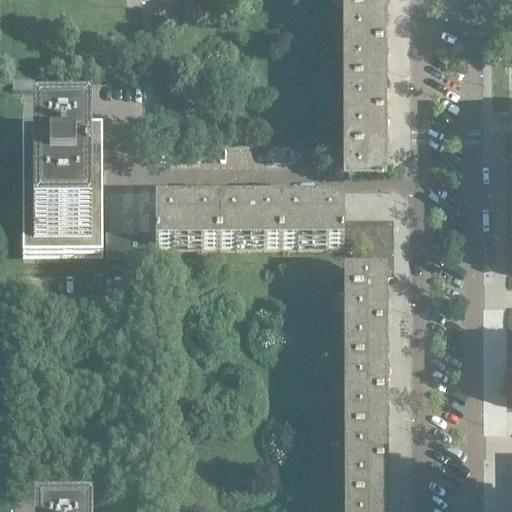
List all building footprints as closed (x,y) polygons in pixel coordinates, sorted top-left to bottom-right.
[(342,0),(343,10),(385,10),(385,0),(342,0)] [(387,49),(387,40),(387,38),(385,38),(385,10),(343,10),(343,78),(385,78),(385,49),(387,49)] [(387,117),(387,108),(387,107),(385,107),(385,78),(343,78),(343,147),(386,147),(385,117),(387,117)] [(101,240),(101,137),(22,138),(23,265),(101,264),(101,254),(106,254),(106,264),(118,264),(118,238),(105,239),(105,240),(101,240)] [(218,254),(218,211),(193,211),(193,207),(181,207),(181,211),(155,211),(155,254),(218,254)] [(280,254),(280,211),(255,211),(255,207),(243,207),(243,211),(218,211),(218,254),(280,254)] [(343,254),(343,227),(343,211),(317,211),(317,207),(305,207),(305,211),(280,211),(280,254),(343,254)] [(393,250),(393,226),(380,227),(380,250),(393,250)] [(354,254),(354,227),(343,227),(343,254),(354,254)] [(367,250),(367,227),(354,227),(354,254),(367,253),(367,250)] [(380,250),(380,227),(367,227),(367,250),(380,250)] [(130,264),(130,238),(118,238),(118,264),(130,264)] [(143,264),(143,238),(130,238),(130,264),(143,264)] [(393,262),(393,250),(380,250),(367,250),(367,253),(367,262),(393,262)] [(393,274),(393,262),(367,262),(367,274),(393,274)] [(393,283),(393,274),(367,274),(367,283),(386,283),(393,283)] [(386,338),(386,310),(388,310),(388,299),(386,299),(386,283),(367,283),(343,284),(343,339),(386,338)] [(388,378),(388,367),(386,367),(386,338),(343,339),(344,407),(386,407),(386,378),(388,378)] [(388,446),(388,436),(386,436),(386,407),(344,407),(344,475),(386,475),(386,446),(388,446)] [(388,511),(388,504),(387,504),(386,475),(344,475),(343,511),(388,511)]
